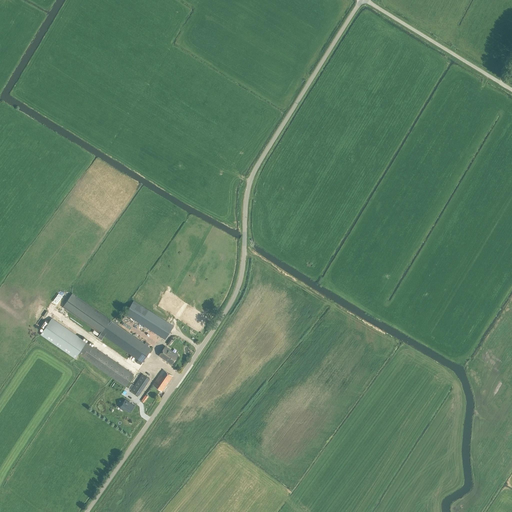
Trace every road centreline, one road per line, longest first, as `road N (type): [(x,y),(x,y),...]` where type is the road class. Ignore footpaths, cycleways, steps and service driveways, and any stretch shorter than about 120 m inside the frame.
road 1 (unclassified): [(86,511),(232,300),(253,171),(361,0)]
road 2 (unclassified): [(511,90),(365,0)]
